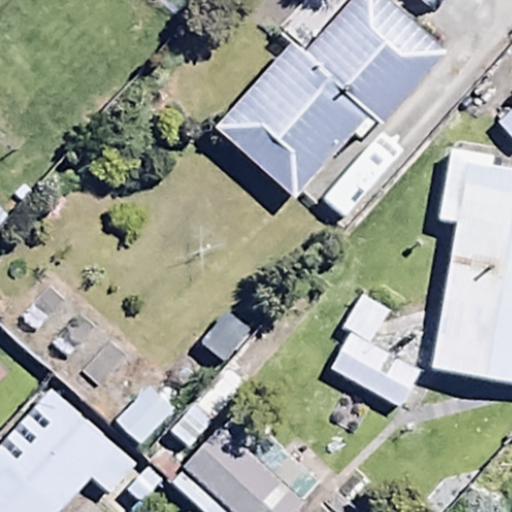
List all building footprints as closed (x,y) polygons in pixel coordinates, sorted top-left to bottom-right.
[(366,0),(310,67),(289,49),(216,135),(294,201),(361,122),(379,136),(444,60),(372,0),(366,0)] [(511,176),(491,174),(493,160),(447,154),(437,227),(451,229),(432,377),(511,387),(511,176)] [(386,314),(361,300),(322,372),(403,416),(424,378),(368,348),(386,314)] [(45,399),(0,447),(0,511),(64,511),(95,481),(109,496),(132,474),(50,393),(45,399)] [(295,511),(312,493),(226,421),(169,490),(195,511),(295,511)]
